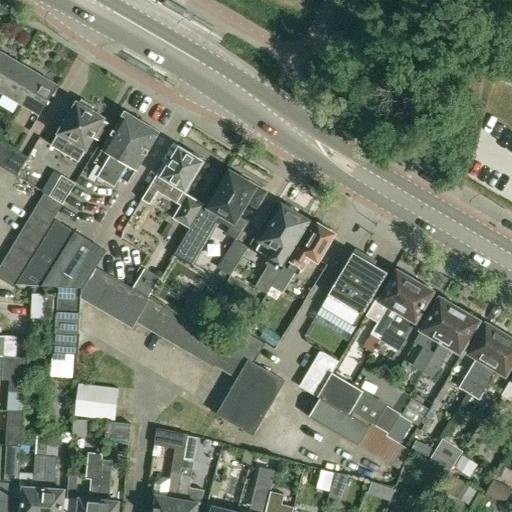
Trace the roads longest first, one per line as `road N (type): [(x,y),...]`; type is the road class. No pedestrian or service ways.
road 1 (primary): [(44,0),(200,81),(268,133),(511,278)]
road 2 (primary): [(511,247),(105,0)]
